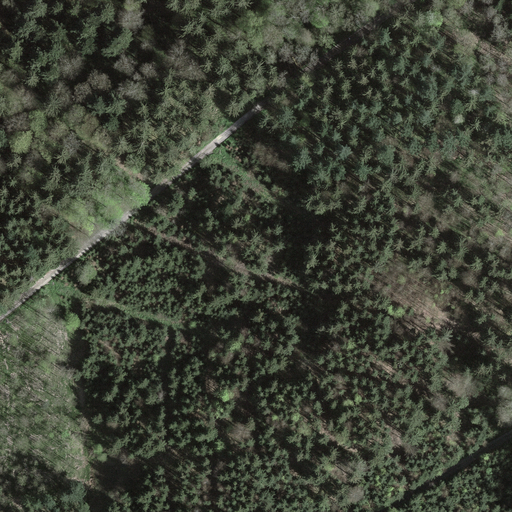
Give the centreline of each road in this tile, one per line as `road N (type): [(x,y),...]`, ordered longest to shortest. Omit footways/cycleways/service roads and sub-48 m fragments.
road 1 (track): [(0,316),(405,0)]
road 2 (track): [(511,435),(384,511)]
